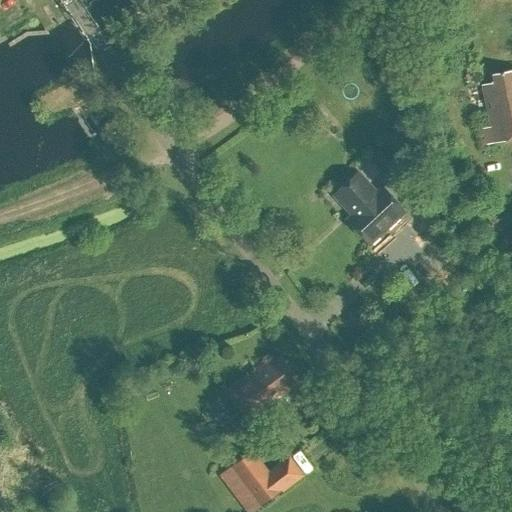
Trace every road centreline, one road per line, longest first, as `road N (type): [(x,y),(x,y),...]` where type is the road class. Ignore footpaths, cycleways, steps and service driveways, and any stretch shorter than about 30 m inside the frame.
road 1 (unclassified): [(439,511),(71,0)]
road 2 (track): [(0,218),(174,149),(244,103),(357,0)]
